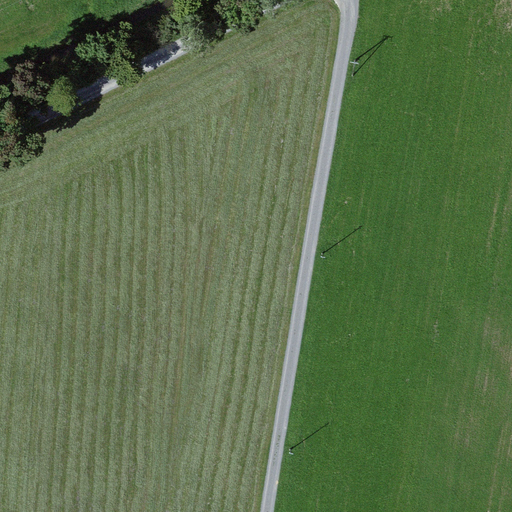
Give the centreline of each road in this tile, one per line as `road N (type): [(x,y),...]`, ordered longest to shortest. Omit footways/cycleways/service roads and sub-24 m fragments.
road 1 (track): [(265,511),(349,0)]
road 2 (track): [(0,133),(275,0)]
